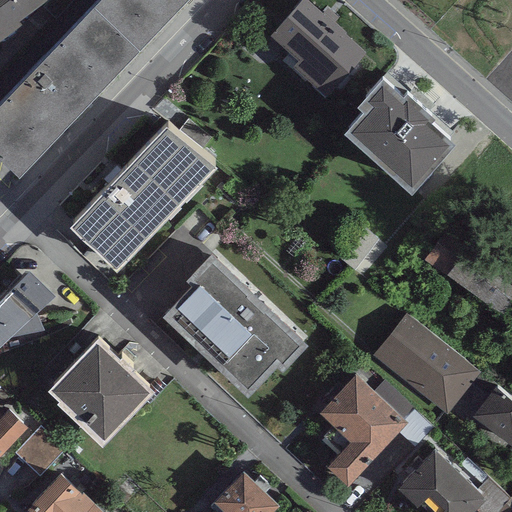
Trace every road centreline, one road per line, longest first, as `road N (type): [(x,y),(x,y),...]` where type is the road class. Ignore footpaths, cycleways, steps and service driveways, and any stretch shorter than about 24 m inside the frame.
road 1 (residential): [(333,511),(94,285)]
road 2 (residential): [(224,0),(0,240)]
road 3 (residential): [(511,133),(361,0)]
